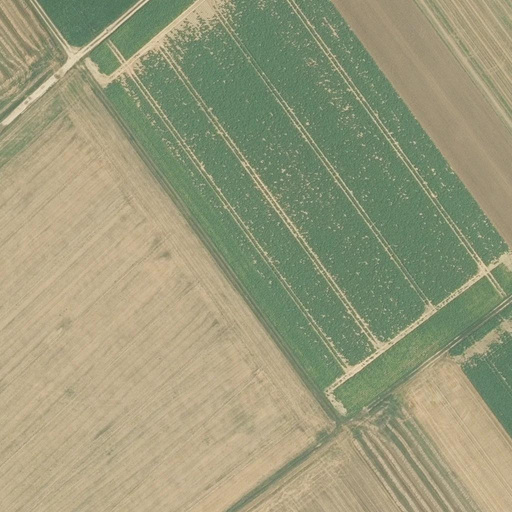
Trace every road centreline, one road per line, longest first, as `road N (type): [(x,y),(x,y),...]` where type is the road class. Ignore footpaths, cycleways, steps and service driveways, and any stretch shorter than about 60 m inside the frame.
road 1 (track): [(31,0),(342,429)]
road 2 (track): [(342,429),(511,300)]
road 3 (track): [(0,128),(145,0)]
road 4 (track): [(342,429),(237,511)]
